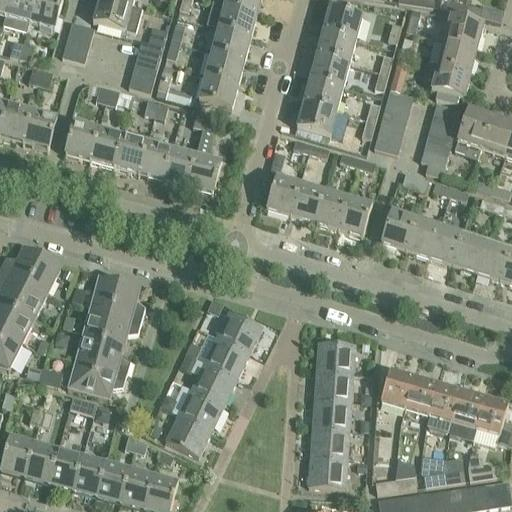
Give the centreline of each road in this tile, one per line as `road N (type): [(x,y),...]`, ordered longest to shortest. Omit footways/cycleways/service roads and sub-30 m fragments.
road 1 (unclassified): [(511,356),(484,358),(254,286),(220,261)]
road 2 (unclassified): [(511,331),(255,252),(236,238)]
road 3 (unclassified): [(236,238),(299,0)]
road 4 (unclassified): [(236,238),(0,174)]
road 5 (unclassified): [(220,261),(189,273),(167,271),(0,225)]
